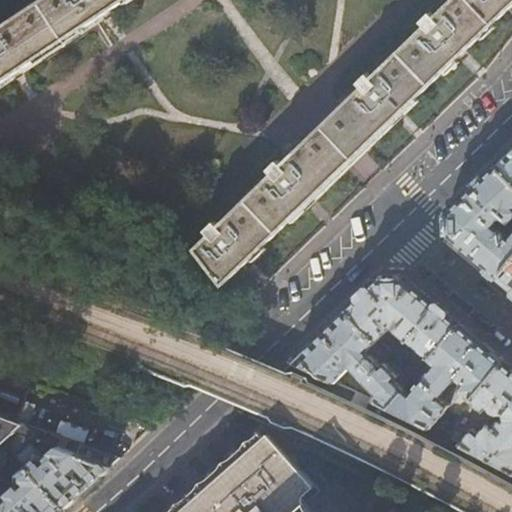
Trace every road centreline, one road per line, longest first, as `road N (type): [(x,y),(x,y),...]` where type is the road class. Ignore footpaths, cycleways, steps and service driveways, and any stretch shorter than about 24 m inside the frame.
road 1 (tertiary): [(396,226),(97,511)]
road 2 (tertiary): [(511,99),(396,226)]
road 3 (residential): [(396,226),(511,324)]
